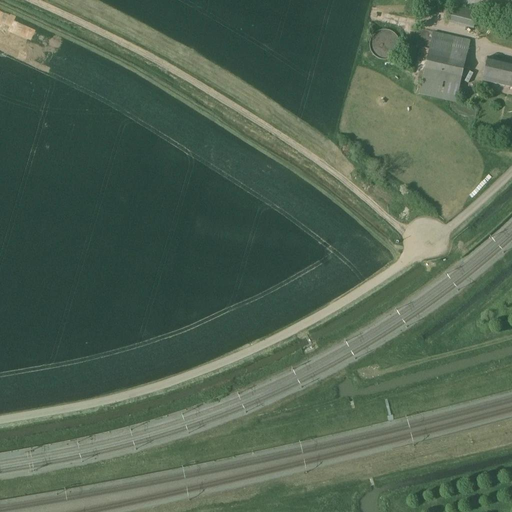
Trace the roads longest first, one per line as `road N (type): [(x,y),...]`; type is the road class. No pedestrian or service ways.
road 1 (unclassified): [(0,421),(118,398),(282,337),(428,247),(511,172)]
road 2 (track): [(428,247),(269,129),(28,0)]
